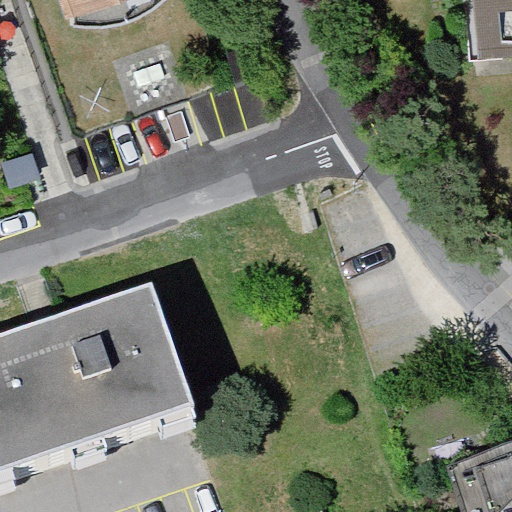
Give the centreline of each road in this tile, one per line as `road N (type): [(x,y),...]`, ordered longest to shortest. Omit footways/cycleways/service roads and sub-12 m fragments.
road 1 (residential): [(351,134),(0,251)]
road 2 (residential): [(511,328),(351,134)]
road 3 (residential): [(351,134),(292,0)]
